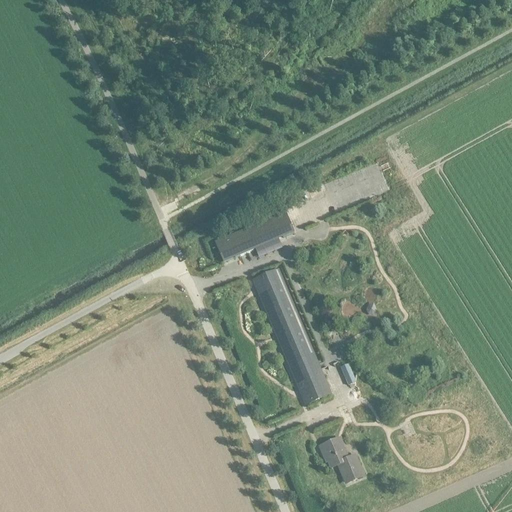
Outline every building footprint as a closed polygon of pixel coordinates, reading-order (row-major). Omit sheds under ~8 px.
[(247,230),(217,243),(225,263),(255,250),(295,234),(286,213),(247,230)] [(332,396),(279,271),(253,282),(306,406),(332,396)] [(348,366),(341,369),(348,386),(355,383),(348,366)] [(300,397),(295,387),(286,391),(291,402),(300,397)] [(324,447),(321,449),(324,448),(328,459),(325,460),(327,463),(330,462),(332,468),(339,465),(347,483),(363,477),(355,458),(348,461),(339,441),(324,447)]
